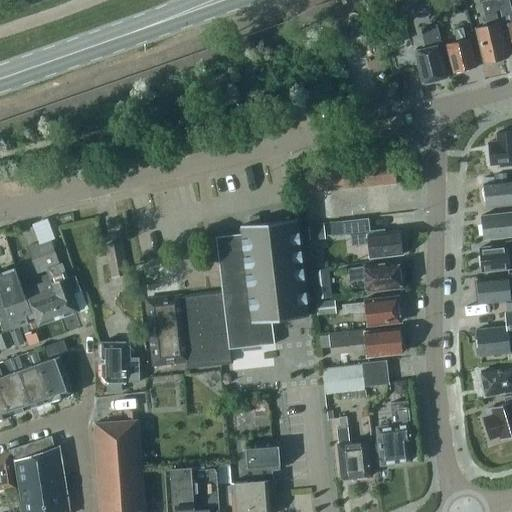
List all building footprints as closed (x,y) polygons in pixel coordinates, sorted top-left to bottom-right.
[(447,0),(450,11),(462,9),(459,0),(447,0)] [(499,24),(498,24),(495,12),(500,11),(497,1),(497,0),(489,0),(481,2),(487,26),(476,29),(484,63),(507,58),(499,24)] [(511,44),(511,14),(508,0),(499,0),(497,1),(500,11),(503,26),(507,25),(511,44)] [(408,40),(401,12),(385,16),(391,44),(408,40)] [(426,49),(414,51),(422,83),(424,83),(424,85),(439,81),(438,79),(445,78),(440,56),(444,55),(437,25),(421,29),(426,49)] [(476,65),(475,65),(469,39),(465,40),(462,28),(453,30),(456,42),(446,45),(453,73),(476,67),(476,65)] [(499,165),(500,168),(511,166),(511,131),(496,133),(497,142),(488,143),(489,154),(488,156),(488,161),(490,162),(490,165),(499,165)] [(383,185),(397,184),(395,163),(381,164),(383,185)] [(370,187),(383,185),(381,164),(368,166),(370,187)] [(368,166),(355,167),(357,188),(370,187),(368,166)] [(355,167),(342,168),(344,189),(357,188),(355,167)] [(328,169),(330,191),(344,189),(342,168),(328,169)] [(328,169),(316,171),(318,192),(330,191),(328,169)] [(318,192),(316,171),(302,172),(304,193),(318,192)] [(511,181),(483,184),(483,188),(482,191),(483,196),(484,198),(485,207),(511,204),(511,181)] [(511,212),(480,216),(483,240),(511,236),(511,224),(511,222),(511,221),(511,212)] [(216,237),(222,291),(229,349),(230,349),(275,344),(272,320),(308,316),(297,219),(259,224),(258,216),(249,217),(250,225),(241,226),(242,234),(216,237)] [(343,222),(344,235),(350,234),(351,246),(368,244),(369,258),(403,254),(405,254),(402,231),(385,233),(384,229),(369,231),(368,219),(343,222)] [(309,241),(321,239),(319,226),(308,227),(309,241)] [(42,252),(48,270),(59,266),(50,239),(39,243),(42,252)] [(478,261),(479,267),(481,269),(481,272),(511,268),(511,240),(507,241),(507,245),(479,248),(480,258),(478,261)] [(120,242),(105,246),(111,277),(127,274),(120,242)] [(42,252),(39,243),(27,247),(37,274),(46,270),(48,270),(42,252)] [(347,269),(349,281),(365,279),(367,291),(401,287),(403,286),(402,274),(401,274),(399,263),(347,269)] [(56,295),(52,296),(60,318),(79,310),(73,294),(81,291),(75,275),(67,278),(62,265),(59,266),(48,270),(46,270),(48,274),(49,274),(56,295)] [(0,273),(0,293),(9,320),(13,329),(28,324),(25,314),(30,312),(25,300),(15,269),(0,273)] [(332,297),(328,269),(310,271),(314,299),(332,297)] [(511,273),(507,274),(508,278),(477,281),(478,291),(476,294),(476,300),(479,302),(479,304),(511,300),(511,273)] [(49,274),(48,274),(41,277),(43,282),(24,289),(38,326),(60,318),(52,296),(56,295),(49,274)] [(232,362),(230,349),(229,349),(222,291),(180,296),(146,299),(154,364),(192,360),(193,366),(232,362)] [(13,329),(9,320),(0,293),(0,321),(4,333),(8,331),(13,329)] [(343,314),(365,312),(367,325),(400,321),(400,320),(402,320),(400,298),(398,299),(397,297),(380,299),(380,297),(364,299),(364,302),(342,305),(343,314)] [(318,303),(319,313),(333,312),(332,302),(318,303)] [(477,344),(476,347),(476,351),(478,353),(478,356),(510,352),(509,343),(511,342),(511,302),(505,303),(506,313),(505,313),(506,327),(476,330),(477,344)] [(15,346),(24,343),(19,329),(9,332),(15,346)] [(330,347),(330,348),(365,344),(366,357),(402,353),(400,329),(364,333),(364,329),(329,333),(329,335),(330,347)] [(0,349),(12,345),(8,331),(4,333),(0,333),(0,349)] [(35,333),(32,334),(31,332),(24,334),(29,346),(39,342),(35,333)] [(320,348),(330,347),(329,335),(319,336),(320,348)] [(62,363),(70,360),(63,340),(45,346),(50,360),(38,365),(51,401),(51,402),(73,394),(62,363)] [(102,377),(101,377),(107,383),(108,382),(108,392),(121,391),(121,382),(139,382),(139,357),(130,358),(130,342),(101,342),(102,377)] [(17,372),(30,408),(51,401),(38,365),(33,351),(27,353),(32,367),(17,372)] [(364,387),(389,384),(386,360),(362,363),(364,387)] [(323,369),(326,395),(363,390),(360,365),(323,369)] [(478,372),(481,385),(482,385),(482,388),(484,388),(485,396),(511,389),(511,365),(480,372),(478,372)] [(0,387),(10,416),(30,408),(17,372),(3,377),(0,367),(0,387)] [(182,388),(180,373),(152,377),(154,392),(182,388)] [(395,394),(407,393),(406,381),(394,382),(395,394)] [(0,420),(10,416),(0,387),(0,420)] [(485,410),(487,418),(482,419),(488,438),(500,434),(502,439),(511,435),(511,395),(510,396),(511,401),(485,410)] [(392,427),(377,428),(381,464),(385,463),(388,465),(393,465),(396,462),(410,461),(408,442),(412,442),(410,424),(406,424),(406,421),(410,421),(407,401),(389,403),(392,427)] [(255,417),(267,416),(266,403),(253,404),(255,417)] [(336,428),(342,478),(356,477),(357,479),(366,478),(366,476),(370,476),(367,442),(349,444),(346,417),(338,418),(340,428),(336,428)] [(94,423),(100,511),(144,511),(138,420),(94,423)] [(51,436),(9,450),(9,455),(12,470),(16,469),(15,461),(17,460),(54,448),(51,436)] [(272,480),(271,470),(280,469),(277,442),(245,445),(247,461),(248,481),(231,483),(232,511),(269,511),(267,480),(272,480)] [(17,460),(15,461),(16,469),(23,511),(63,511),(69,510),(59,447),(56,447),(54,448),(17,460)] [(0,489),(15,487),(12,470),(9,455),(0,458),(0,489)] [(219,511),(216,465),(171,468),(173,511),(219,511)]
